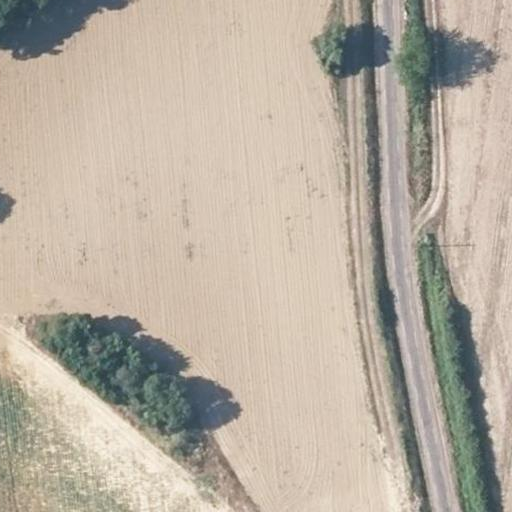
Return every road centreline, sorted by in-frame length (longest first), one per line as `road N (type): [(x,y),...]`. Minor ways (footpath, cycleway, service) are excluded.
road 1 (tertiary): [(386,0),(402,306),(442,511)]
road 2 (track): [(346,0),(361,282),(401,511)]
road 3 (track): [(396,227),(411,225),(435,188),(429,0)]
